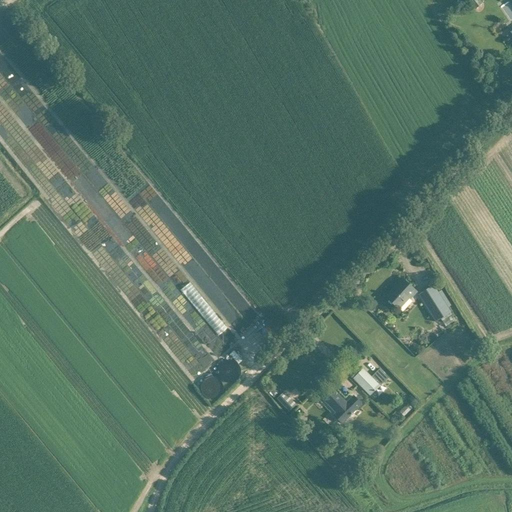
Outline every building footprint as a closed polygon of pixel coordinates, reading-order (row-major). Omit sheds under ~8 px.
[(475,9),(483,3),(480,0),(472,0),(470,2),(475,9)] [(416,292),(401,278),(395,285),(397,286),(394,289),(393,289),(385,297),(398,309),(409,298),(410,299),(416,292)] [(441,290),(438,293),(434,286),(419,295),(424,303),(436,322),(451,313),(448,308),(451,306),(441,290)] [(244,367),(254,358),(244,348),(234,356),(244,367)] [(233,362),(228,364),(230,367),(225,369),(229,381),(244,375),(241,368),(236,370),(233,362)] [(379,369),(372,376),(363,368),(353,379),(370,396),(388,378),(379,369)] [(361,404),(353,396),(346,403),(331,388),(321,397),(336,413),(334,415),(342,423),(361,404)] [(277,399),(286,410),(292,405),(283,394),(277,399)] [(412,396),(409,399),(414,404),(417,401),(412,396)] [(298,416),(298,425),(306,425),(307,418),(304,418),(304,416),(298,416)]
